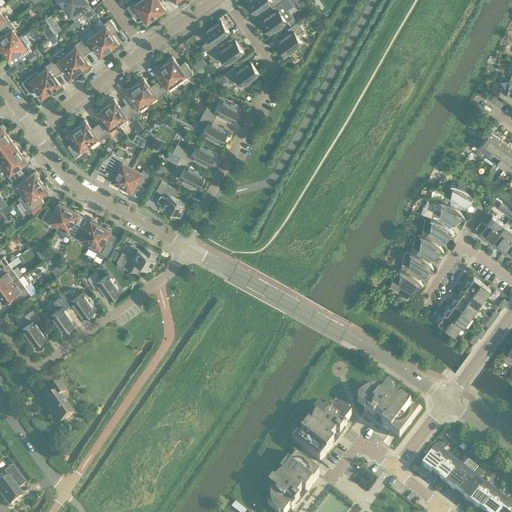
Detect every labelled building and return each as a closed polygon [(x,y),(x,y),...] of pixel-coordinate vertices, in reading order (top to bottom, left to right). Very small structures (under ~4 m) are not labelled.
[(70,0),(64,5),(74,20),(89,9),(83,0),(70,0)] [(156,15),(145,0),(140,0),(135,4),(133,2),(127,6),(135,18),(141,13),(147,23),(152,19),(151,18),(156,15)] [(159,0),(145,0),(156,15),(161,11),(161,13),(166,9),(159,0)] [(283,0),(282,0),(248,0),(246,1),(254,13),(269,2),(272,8),(283,0)] [(281,24),(292,16),(286,9),(293,4),(290,0),(282,0),(283,0),(272,8),(275,11),(261,21),(269,33),(273,29),(275,31),(283,26),(281,24)] [(0,28),(10,21),(6,15),(4,16),(0,10),(0,28)] [(97,31),(109,48),(114,45),(115,46),(119,43),(112,34),(118,30),(110,18),(103,23),(105,25),(97,31)] [(208,53),(218,45),(215,41),(229,31),(221,20),(203,32),(209,40),(202,45),(208,53)] [(10,21),(0,28),(0,30),(3,34),(0,36),(0,47),(2,49),(19,37),(13,28),(15,27),(10,21)] [(298,21),(287,28),(291,33),(276,43),(284,54),(288,51),(290,54),(295,50),(293,48),(302,41),(297,34),(303,29),(298,21)] [(109,48),(97,31),(88,37),(86,35),(80,39),(89,51),(94,47),(100,56),(105,53),(104,52),(109,48)] [(4,55),(7,59),(16,53),(20,59),(20,58),(25,55),(32,50),(27,44),(30,42),(24,33),(19,37),(2,49),(5,54),(4,55)] [(89,51),(80,39),(74,44),(76,46),(67,52),(80,69),(84,66),(85,67),(90,64),(83,55),(89,51)] [(188,47),(184,41),(184,40),(179,44),(184,50),(188,47)] [(218,45),(208,53),(213,61),(220,56),(226,63),(243,51),(235,40),(221,50),(218,45)] [(49,57),(51,60),(59,72),(65,68),(71,77),(76,74),(75,73),(80,69),(67,52),(63,47),(49,57)] [(164,63),(176,81),(185,74),(186,77),(193,72),(185,61),(179,65),(172,56),(168,59),(169,60),(164,63)] [(59,72),(51,60),(45,65),(47,67),(38,73),(50,90),(55,87),(56,88),(61,85),(54,76),(59,72)] [(259,72),(251,61),(237,71),(233,67),(223,74),(229,82),(236,77),(241,85),(243,84),(244,86),(256,78),(254,76),(259,72)] [(176,81),(164,63),(159,67),(158,66),(154,69),(160,78),(155,82),(163,93),(169,89),(168,87),(176,81)] [(50,90),(38,73),(30,79),(28,77),(21,82),(30,93),(35,89),(42,98),(46,95),(46,94),(50,90)] [(163,93),(155,82),(150,86),(143,77),(139,80),(140,81),(135,84),(147,102),(156,95),(157,98),(163,93)] [(499,94),(498,95),(511,104),(511,80),(508,79),(508,80),(505,90),(501,86),(499,94)] [(147,102),(135,84),(130,88),(129,87),(125,90),(131,99),(126,103),(134,114),(140,110),(138,108),(147,102)] [(134,114),(126,103),(121,107),(114,98),(109,101),(110,102),(106,105),(118,123),(126,116),(128,119),(134,114)] [(204,111),(215,117),(217,112),(233,121),(239,108),(220,98),(216,106),(208,102),(204,111)] [(118,123),(106,105),(101,109),(100,108),(95,111),(102,120),(97,124),(105,135),(111,131),(109,129),(118,123)] [(215,117),(204,111),(199,120),(207,124),(202,132),(221,142),(228,130),(212,122),(215,117)] [(105,135),(97,124),(91,128),(85,119),(80,122),(81,123),(76,126),(89,144),(97,137),(99,140),(105,135)] [(89,144),(76,126),(71,130),(71,129),(66,132),(73,141),(67,145),(75,157),(82,152),(80,150),(89,144)] [(483,130),(474,143),(479,147),(475,152),(483,158),(485,155),(499,136),(490,129),(487,133),(483,130)] [(0,152),(14,142),(8,134),(0,139),(0,152)] [(485,155),(483,158),(492,164),(494,163),(494,162),(502,151),(508,143),(499,136),(485,155)] [(209,165),(216,153),(197,143),(189,139),(185,147),(177,143),(172,152),(176,154),(180,156),(191,162),(194,157),(209,165)] [(20,151),(14,142),(0,152),(0,159),(3,163),(20,151)] [(502,151),(494,163),(495,164),(497,161),(505,166),(511,156),(511,145),(508,143),(502,151)] [(176,154),(172,152),(167,149),(163,157),(176,164),(180,156),(176,154)] [(24,156),(20,151),(3,163),(9,172),(7,174),(11,180),(23,172),(19,166),(28,160),(25,155),(24,156)] [(122,185),(132,167),(123,162),(124,159),(112,152),(102,159),(97,169),(108,175),(110,171),(115,174),(111,181),(116,184),(117,182),(122,185)] [(191,162),(180,156),(176,164),(176,165),(183,169),(179,177),(198,187),(204,175),(189,167),(191,162)] [(132,167),(122,185),(127,188),(126,189),(131,192),(136,182),(143,185),(149,173),(142,169),(141,172),(132,167)] [(27,177),(23,172),(11,180),(16,186),(18,184),(24,193),(41,180),(38,176),(39,175),(36,170),(27,177)] [(466,182),(463,180),(461,179),(459,179),(458,185),(456,184),(455,184),(453,184),(451,183),(450,184),(451,184),(449,194),(444,191),(442,201),(447,202),(453,205),(459,210),(460,210),(464,204),(473,197),(474,198),(475,198),(474,196),(472,195),(471,194),(469,192),(475,188),(473,186),(469,184),(466,182)] [(45,185),(41,180),(24,193),(30,201),(28,203),(32,209),(44,201),(40,195),(49,189),(46,184),(45,185)] [(184,209),(187,203),(171,194),(175,187),(161,180),(156,189),(160,191),(155,201),(167,207),(164,211),(176,218),(178,214),(180,214),(183,208),(184,209)] [(58,225),(68,207),(64,204),(64,202),(60,200),(54,210),(48,206),(41,219),(48,222),(49,220),(58,225)] [(447,202),(442,201),(440,200),(440,201),(442,201),(440,209),(433,208),(431,218),(436,219),(437,219),(443,223),(449,227),(449,228),(450,227),(453,221),(463,214),(464,215),(460,210),(459,210),(453,205),(447,202)] [(73,236),(80,224),(74,221),(79,211),(75,208),(74,210),(68,207),(58,225),(68,230),(66,233),(73,236)] [(491,241),(492,241),(504,224),(492,215),(478,235),(481,237),(482,237),(483,237),(484,236),(485,236),(491,241)] [(90,242),(100,224),(95,221),(96,220),(91,217),(86,227),(80,224),(73,236),(80,240),(81,237),(90,242)] [(436,219),(431,218),(430,217),(425,217),(421,235),(426,237),(433,240),(438,244),(439,245),(439,244),(443,238),(452,231),(453,232),(454,232),(450,227),(449,228),(449,227),(443,223),(437,219),(436,219)] [(100,224),(90,242),(88,247),(97,252),(96,254),(103,258),(105,254),(110,244),(112,245),(117,237),(108,233),(111,228),(106,226),(105,227),(100,224)] [(496,244),(503,249),(511,237),(511,229),(504,224),(492,241),(491,241),(490,243),(492,245),(493,245),(494,246),(495,245),(496,245),(496,244)] [(421,235),(415,234),(411,252),(416,254),(422,257),(428,261),(429,262),(429,261),(433,255),(442,248),(443,249),(439,244),(439,245),(438,244),(433,240),(426,237),(421,235)] [(511,255),(511,237),(503,249),(501,252),(504,254),(505,254),(506,254),(507,254),(507,253),(508,253),(511,255)] [(155,257),(157,253),(145,246),(143,250),(131,244),(126,253),(122,251),(117,260),(118,261),(116,265),(123,270),(126,265),(130,268),(136,271),(140,264),(151,270),(154,264),(153,264),(156,258),(155,257)] [(411,252),(407,251),(404,251),(401,269),(401,270),(406,271),(412,274),(418,278),(418,279),(419,278),(422,273),(431,265),(433,267),(433,266),(429,261),(429,262),(428,261),(422,257),(416,254),(411,252)] [(0,289),(18,276),(8,262),(0,267),(0,274),(0,275),(0,289)] [(406,271),(401,270),(401,269),(399,269),(400,270),(398,281),(394,289),(407,297),(412,290),(421,282),(422,284),(423,283),(419,278),(418,279),(418,278),(412,274),(406,271)] [(99,284),(109,299),(120,291),(108,273),(100,278),(95,271),(87,277),(94,288),(99,284)] [(18,300),(29,291),(18,276),(0,289),(0,296),(0,297),(0,299),(2,302),(14,294),(18,300)] [(484,297),(491,288),(474,276),(471,279),(468,279),(465,283),(467,284),(467,285),(484,297)] [(477,307),(484,297),(467,285),(464,288),(462,288),(459,292),(461,293),(460,294),(477,307)] [(62,295),(69,306),(73,303),(84,317),(95,309),(82,291),(75,297),(70,290),(62,295)] [(470,316),(477,307),(460,294),(457,298),(455,297),(452,301),(454,303),(453,303),(470,316)] [(69,306),(62,295),(53,301),(58,308),(51,314),(64,331),(75,323),(65,309),(69,306)] [(502,308),(508,301),(504,298),(498,305),(502,308)] [(463,325),(470,316),(453,303),(451,307),(448,307),(445,311),(444,311),(463,325)] [(32,341),(35,344),(46,336),(36,322),(40,319),(33,309),(25,314),(30,321),(22,327),(28,335),(27,336),(31,341),(32,341)] [(490,316),(494,319),(499,312),(495,309),(490,316)] [(463,325),(444,311),(442,315),(439,314),(437,318),(438,320),(437,321),(454,333),(461,324),(463,325)] [(494,319),(490,316),(485,323),(489,326),(494,319)] [(481,338),(486,330),(482,327),(477,335),(479,336),(481,338)] [(473,343),(479,336),(477,335),(475,333),(469,340),(473,343)] [(364,412),(388,430),(394,435),(399,439),(421,410),(386,383),(381,390),(379,389),(373,390),(369,387),(357,403),(366,409),(364,412)] [(52,412),(60,424),(74,415),(61,396),(66,393),(59,384),(49,392),(53,397),(44,403),(50,413),(52,412)] [(306,452),(320,462),(347,427),(345,425),(351,416),(335,404),(333,408),(327,409),(325,410),(318,405),(291,440),(306,452)] [(430,458),(423,467),(431,473),(431,472),(436,476),(450,457),(437,446),(438,446),(438,445),(436,446),(434,448),(432,450),(431,452),(431,453),(430,455),(430,456),(429,457),(430,458)] [(267,505),(275,511),(287,511),(290,509),(292,511),(319,476),(299,460),(291,453),(263,489),(270,494),(270,498),(270,502),(267,505)] [(450,457),(436,476),(440,479),(440,480),(447,486),(462,466),(450,457)] [(462,466),(447,486),(454,492),(455,491),(460,494),(474,475),(473,474),(478,468),(468,461),(463,467),(462,466)] [(23,497),(17,489),(25,483),(13,467),(5,473),(9,478),(0,484),(0,493),(10,507),(23,497)] [(474,475),(460,494),(464,498),(463,499),(471,504),(486,484),(474,475)] [(486,484),(471,504),(478,510),(479,509),(482,511),(483,511),(498,494),(486,484)] [(498,494),(483,511),(502,511),(510,503),(498,494)] [(511,511),(511,504),(510,503),(502,511),(511,511)]
